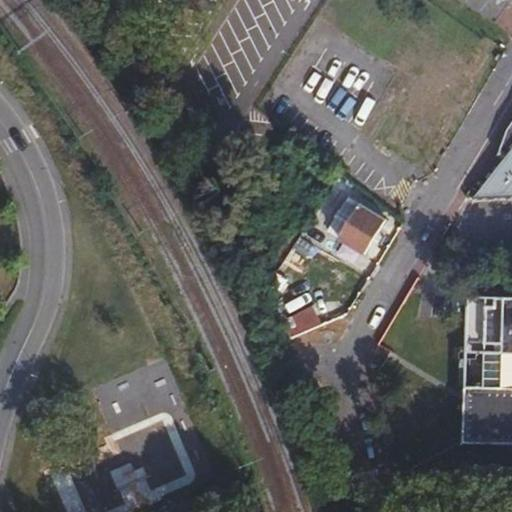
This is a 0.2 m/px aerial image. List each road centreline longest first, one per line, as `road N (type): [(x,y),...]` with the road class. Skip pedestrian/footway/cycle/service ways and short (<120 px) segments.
road 1 (unclassified): [(511,81),(358,331),(346,416),(368,511)]
road 2 (residential): [(0,400),(34,321),(44,256),(33,191),(0,129)]
